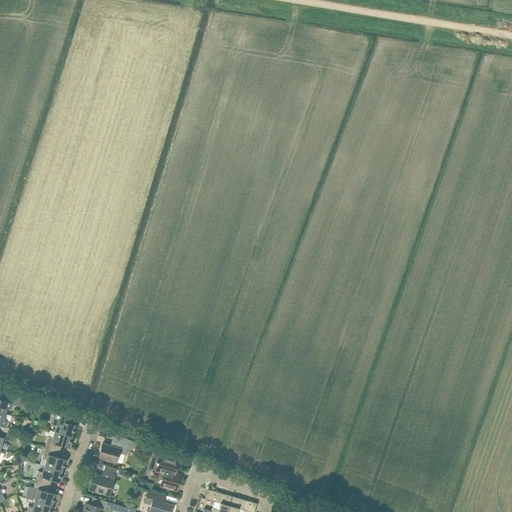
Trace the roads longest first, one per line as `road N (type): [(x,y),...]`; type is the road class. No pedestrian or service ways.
road 1 (track): [(511,32),(295,0)]
road 2 (residential): [(267,511),(271,495),(195,473),(183,511)]
